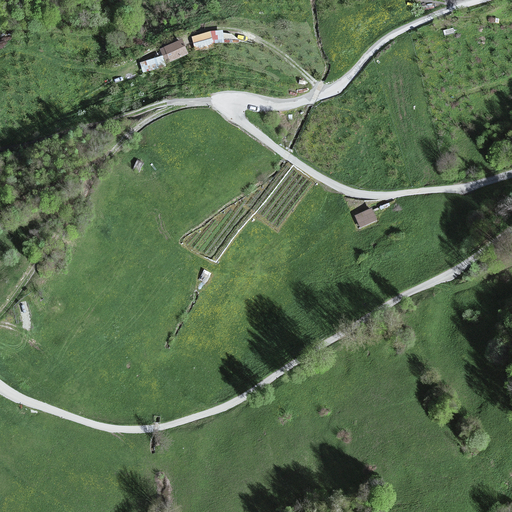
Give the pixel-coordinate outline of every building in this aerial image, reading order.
[(210,32),(213,42),(224,41),(238,42),(238,39),(231,34),(222,33),(222,31),(210,32)] [(210,32),(192,37),(197,53),(214,48),(213,42),(210,32)] [(181,40),(161,49),(168,63),(187,53),(181,40)] [(162,56),(141,63),(144,72),(165,65),(162,56)] [(377,209),(360,218),(367,230),(384,221),(377,209)]
